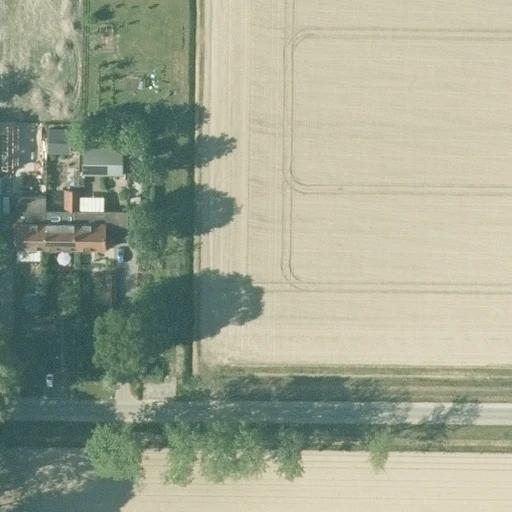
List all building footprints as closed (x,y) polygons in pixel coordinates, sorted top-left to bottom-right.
[(81,175),(123,175),(123,147),(82,146),(81,175)] [(65,200),(79,201),(79,190),(65,190),(65,200)] [(45,248),(46,211),(46,194),(15,194),(15,248),(45,248)] [(79,211),(79,201),(65,200),(65,211),(46,211),(45,248),(76,249),(76,211),(79,211)] [(128,211),(79,211),(76,211),(76,249),(106,249),(106,237),(128,237),(128,211)]
